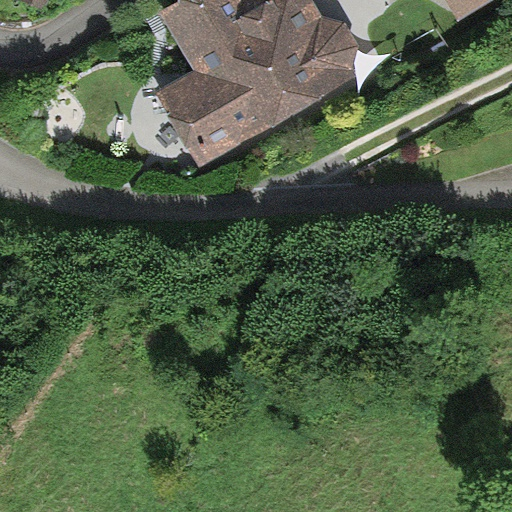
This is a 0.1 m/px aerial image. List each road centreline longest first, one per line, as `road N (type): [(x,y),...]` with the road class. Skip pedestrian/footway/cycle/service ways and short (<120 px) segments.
road 1 (residential): [(0,164),(106,200),(243,205),(511,190)]
road 2 (residential): [(0,47),(37,43),(108,0)]
